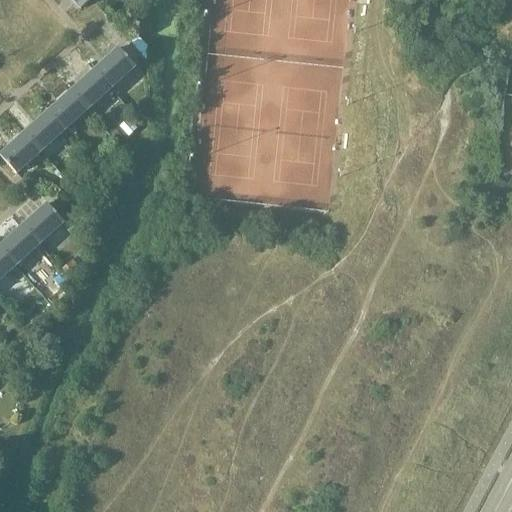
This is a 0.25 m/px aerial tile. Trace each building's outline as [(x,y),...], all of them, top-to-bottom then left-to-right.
[(89,0),(72,0),(80,9),(89,0)] [(130,42),(119,52),(133,67),(136,70),(144,62),(147,47),(140,40),(136,36),(130,42)] [(110,89),(133,67),(119,52),(117,50),(94,71),(110,89)] [(94,71),(70,92),(86,110),(110,89),(94,71)] [(47,114),(63,131),(86,110),(70,92),(47,114)] [(40,152),(63,131),(47,114),(24,135),(40,152)] [(127,139),(119,129),(110,137),(118,146),(127,139)] [(16,174),(29,162),(40,152),(24,135),(0,156),(16,174)] [(511,187),(499,182),(494,193),(511,201),(511,187)] [(38,245),(60,225),(62,223),(46,206),(23,227),(38,245)] [(83,234),(68,217),(62,223),(60,225),(75,241),(83,234)] [(38,245),(23,227),(0,247),(0,248),(15,266),(26,256),(48,279),(57,270),(36,247),(38,245)] [(0,248),(0,279),(15,266),(0,248)] [(72,260),(61,269),(67,275),(77,266),(72,260)] [(53,308),(66,297),(59,289),(46,300),(53,308)] [(27,331),(19,323),(10,333),(17,340),(27,331)]
